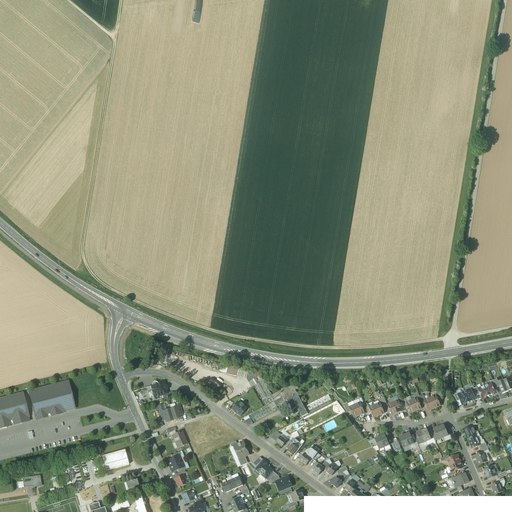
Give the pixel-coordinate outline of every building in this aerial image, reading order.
[(248,370),(238,368),(236,376),(246,378),(248,370)] [(266,406),(241,420),(245,423),(251,420),(253,424),(278,410),(274,402),(282,397),(279,391),(272,396),(259,372),(251,376),(248,370),(246,378),(251,387),(254,386),(266,406)] [(416,375),(408,379),(410,386),(418,382),(416,375)] [(222,386),(212,380),(206,389),(216,395),(222,386)] [(55,385),(48,387),(42,388),(35,390),(29,392),(28,392),(29,392),(30,398),(30,399),(31,399),(32,405),(32,406),(34,412),(36,419),(35,419),(36,419),(39,418),(40,418),(45,417),(49,416),(55,414),(56,414),(62,412),(68,411),(75,409),(73,402),(71,395),(72,395),(71,395),(70,389),(70,388),(68,382),(68,381),(68,382),(61,383),(55,385)] [(498,383),(499,387),(502,394),(508,391),(504,382),(503,381),(498,383)] [(152,385),(152,386),(150,386),(152,391),(154,398),(162,395),(167,394),(164,382),(158,384),(157,383),(156,383),(155,382),(154,382),(153,383),(153,384),(152,385)] [(295,382),(279,391),(282,397),(283,398),(285,397),(287,400),(298,395),(295,390),(298,389),(295,382)] [(491,384),(484,387),(489,397),(489,396),(492,395),(492,396),(496,394),(494,389),(491,384)] [(478,389),(477,389),(480,395),(482,400),(486,398),(488,397),(489,397),(484,387),(478,389)] [(471,390),(464,392),(469,403),(469,402),(472,401),(472,402),(475,400),(473,395),(471,390)] [(457,395),(460,401),(462,406),(465,404),(468,403),(469,403),(464,392),(457,395)] [(10,397),(3,398),(0,399),(0,428),(1,429),(2,429),(2,428),(7,427),(12,426),(13,426),(17,424),(17,425),(18,425),(18,424),(22,423),(23,423),(22,423),(22,419),(26,418),(27,418),(26,418),(22,402),(22,401),(24,401),(25,401),(23,393),(22,393),(23,393),(16,395),(10,397),(10,396),(10,397)] [(328,394),(306,406),(310,414),(333,403),(328,394)] [(306,410),(298,395),(287,400),(292,410),(298,407),(301,413),(306,410)] [(436,396),(430,399),(434,409),(440,407),(437,400),(436,396)] [(416,399),(412,401),(416,411),(421,409),(419,403),(417,399),(416,399)] [(434,409),(430,399),(425,401),(429,411),(434,409)] [(399,401),(393,403),(397,414),(403,411),(400,404),(399,401)] [(416,411),(412,401),(406,403),(408,408),(410,414),(416,411)] [(238,402),(232,410),(241,416),(247,408),(238,402)] [(360,403),(355,406),(359,416),(365,414),(362,408),(360,403)] [(393,403),(387,406),(392,416),(397,414),(393,403)] [(380,404),(375,406),(379,416),(384,414),(382,408),(380,404)] [(349,408),(351,412),(354,418),(359,416),(355,406),(349,408)] [(369,408),(371,413),(373,419),(379,416),(375,406),(369,408)] [(179,416),(177,408),(176,408),(170,410),(173,420),(180,418),(179,416)] [(164,412),(163,412),(166,420),(166,421),(166,422),(173,420),(170,410),(164,412)] [(445,427),(444,425),(439,428),(443,438),(448,436),(448,435),(445,427)] [(471,427),(464,429),(468,439),(476,436),(472,426),(471,427)] [(439,428),(433,430),(436,435),(438,441),(443,438),(439,428)] [(427,429),(421,432),(426,442),(431,440),(428,432),(427,429)] [(182,432),(172,436),(178,448),(187,444),(182,432)] [(421,432),(416,434),(421,445),(426,442),(421,432)] [(277,442),(281,437),(282,436),(277,433),(269,437),(277,442)] [(293,439),(285,433),(283,436),(286,438),(291,442),(293,439)] [(410,433),(404,436),(409,446),(414,444),(413,441),(411,436),(410,433)] [(385,435),(380,437),(384,448),(389,446),(385,435)] [(404,436),(399,438),(404,449),(409,446),(404,436)] [(476,436),(468,439),(472,449),(479,446),(480,446),(480,445),(476,436)] [(285,440),(281,437),(277,442),(276,443),(282,448),(283,447),(287,442),(285,440)] [(380,437),(374,439),(377,446),(379,450),(384,448),(380,437)] [(294,439),(293,439),(291,442),(289,443),(289,444),(286,448),(288,450),(292,445),(296,440),(294,439)] [(374,439),(368,442),(373,448),(377,446),(374,439)] [(234,447),(240,459),(245,457),(248,455),(243,442),(237,445),(234,446),(234,447)] [(397,449),(395,443),(392,445),(395,452),(397,452),(401,450),(400,447),(397,449)] [(296,448),(292,445),(288,450),(287,452),(293,455),(294,454),(295,455),(299,450),(296,448)] [(304,449),(298,458),(300,460),(305,454),(307,451),(305,449),(304,449)] [(107,471),(129,465),(125,451),(103,457),(107,471)] [(482,453),(475,456),(479,466),(487,462),(483,452),(482,453)] [(300,460),(300,461),(307,466),(312,459),(307,455),(305,454),(300,460)] [(450,459),(446,460),(449,467),(460,462),(457,455),(450,459)] [(172,459),(167,461),(169,467),(182,462),(179,456),(172,459)] [(245,457),(240,459),(238,460),(241,466),(248,463),(245,457)] [(252,462),(258,468),(263,461),(260,458),(252,462)] [(258,468),(255,470),(266,479),(273,471),(266,465),(267,464),(263,461),(258,468)] [(182,462),(169,467),(172,473),(178,470),(184,467),(182,462)] [(460,462),(449,467),(452,473),(455,471),(463,468),(460,462)] [(322,467),(319,465),(314,471),(319,475),(324,469),(322,467)] [(334,467),(331,465),(326,471),(332,476),(338,468),(335,466),(334,467)] [(493,466),(484,470),(486,475),(487,474),(489,479),(495,477),(497,476),(497,475),(493,466)] [(279,477),(274,472),(267,480),(268,481),(271,480),(279,477)] [(506,472),(497,475),(497,476),(495,477),(496,480),(503,477),(507,475),(506,472)] [(338,475),(335,477),(336,478),(342,482),(346,477),(342,473),(338,475)] [(465,474),(452,479),(455,488),(455,489),(461,486),(469,483),(465,474)] [(349,475),(346,477),(342,482),(342,483),(344,485),(350,477),(349,475)] [(183,476),(175,479),(178,488),(186,484),(183,476)] [(24,488),(42,485),(40,477),(23,480),(24,486),(24,488)] [(239,477),(233,480),(237,488),(243,486),(239,477)] [(280,480),(275,482),(279,492),(292,487),(288,477),(280,480)] [(342,482),(336,478),(332,485),(337,489),(342,483),(342,482)] [(137,479),(126,483),(128,489),(132,488),(139,486),(137,479)] [(233,480),(228,482),(231,491),(237,488),(233,480)] [(228,482),(222,485),(226,494),(231,491),(228,482)] [(347,486),(345,489),(349,492),(352,488),(353,488),(355,486),(350,482),(347,486)] [(498,483),(491,486),(495,496),(503,492),(499,482),(498,483)] [(366,484),(361,491),(364,492),(363,492),(365,493),(365,492),(367,493),(371,487),(369,486),(366,484)] [(353,488),(352,488),(349,492),(351,493),(350,494),(351,495),(350,497),(354,501),(359,494),(355,491),(357,487),(355,486),(353,488)] [(461,486),(455,489),(455,488),(449,491),(450,495),(462,490),(461,486)] [(252,491),(256,501),(261,499),(257,489),(252,491)] [(476,502),(471,489),(459,494),(462,500),(466,498),(469,505),(475,502),(476,502)] [(302,490),(290,495),(293,502),(294,504),(297,503),(306,499),(302,490)] [(450,495),(449,491),(440,495),(443,502),(452,499),(450,495)] [(191,492),(182,496),(185,504),(189,503),(194,500),(191,492)] [(359,494),(354,501),(361,506),(366,498),(362,495),(359,493),(359,494)] [(134,499),(137,511),(145,511),(141,497),(134,499)] [(383,501),(387,508),(393,505),(395,504),(391,497),(383,501)] [(239,499),(230,503),(233,509),(241,505),(239,499)] [(503,499),(494,502),(499,511),(506,509),(507,508),(503,499)] [(127,500),(110,505),(112,511),(113,511),(130,507),(127,500)] [(371,501),(371,500),(366,507),(373,511),(375,509),(377,510),(379,506),(378,505),(376,504),(374,502),(374,503),(371,501)] [(318,506),(315,510),(317,511),(328,511),(331,509),(321,502),(318,506)] [(92,511),(104,511),(102,503),(91,507),(92,511)]
